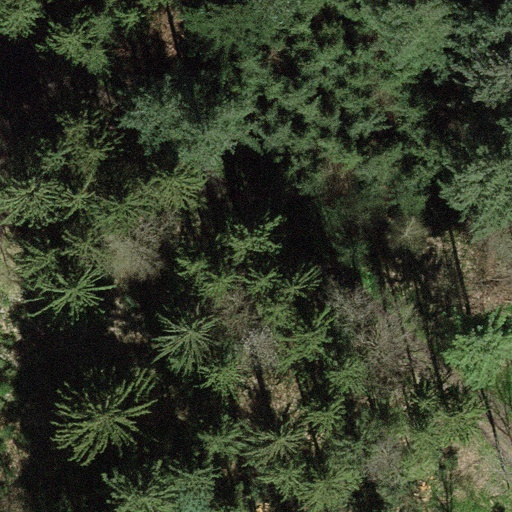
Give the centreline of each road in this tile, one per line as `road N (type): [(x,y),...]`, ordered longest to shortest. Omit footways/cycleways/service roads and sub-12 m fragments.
road 1 (track): [(38,88),(242,210),(427,361),(511,445)]
road 2 (track): [(0,199),(38,88),(0,49)]
